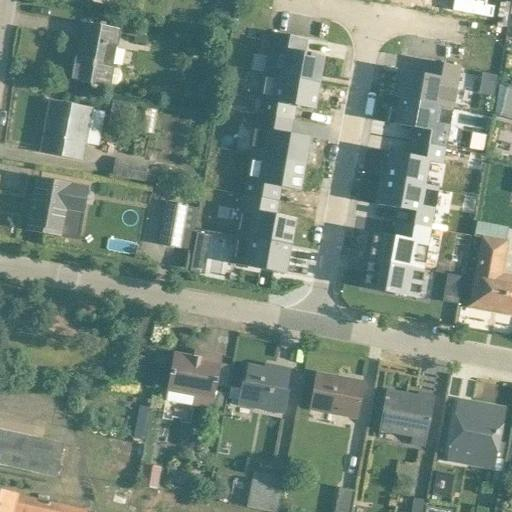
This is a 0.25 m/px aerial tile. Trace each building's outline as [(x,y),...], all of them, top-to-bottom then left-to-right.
[(65,0),(66,2),(114,11),(116,0),(65,0)] [(202,0),(201,14),(218,16),(220,0),(202,0)] [(453,0),(452,11),(491,18),(493,8),(485,7),(485,0),(453,0)] [(67,84),(108,92),(119,33),(78,26),(67,84)] [(306,39),(270,33),(264,74),(319,84),(323,57),(304,54),(306,39)] [(403,71),(397,98),(452,108),(460,68),(424,61),(422,74),(403,71)] [(264,74),(257,114),(292,121),(295,106),(314,110),(319,84),(264,74)] [(494,116),(511,116),(511,87),(495,87),(494,116)] [(412,129),(410,142),(445,148),(452,108),(397,98),(392,125),(412,129)] [(37,156),(80,165),(91,110),(49,101),(37,156)] [(257,114),(249,155),(304,165),(309,138),(289,134),(292,121),(257,114)] [(387,152),(383,179),(426,187),(430,163),(442,165),(445,148),(410,142),(407,156),(387,152)] [(249,155),(242,196),(278,202),(280,188),(300,192),(304,165),(249,155)] [(99,174),(124,179),(127,162),(102,157),(99,174)] [(503,196),(511,196),(511,169),(504,170),(503,196)] [(21,233),(77,243),(86,188),(30,178),(21,233)] [(398,210),(395,223),(430,229),(437,189),(426,187),(383,179),(378,206),(398,210)] [(242,196),(235,236),(290,246),(295,219),(275,216),(278,202),(242,196)] [(166,197),(158,242),(178,246),(186,201),(166,197)] [(430,229),(395,223),(393,237),(373,233),(368,260),(423,270),(430,229)] [(504,237),(480,234),(469,303),(511,309),(511,279),(497,278),(504,237)] [(290,246),(235,236),(230,264),(285,274),(290,246)] [(368,260),(363,288),(418,298),(423,270),(368,260)] [(220,354),(174,346),(166,391),(213,399),(220,354)] [(288,365),(243,357),(234,404),(279,412),(288,365)] [(361,378),(312,370),(306,411),(355,418),(361,378)] [(430,394),(389,388),(381,433),(422,439),(430,394)] [(502,405),(454,397),(444,460),(491,467),(502,405)] [(124,403),(122,436),(133,437),(135,404),(124,403)] [(66,443),(2,430),(0,438),(0,455),(61,468),(66,443)] [(279,465),(251,460),(245,497),(273,502),(279,465)] [(85,511),(87,508),(0,486),(0,511),(85,511)] [(324,486),(324,507),(342,508),(342,486),(324,486)] [(454,511),(457,497),(431,492),(427,511),(454,511)]
